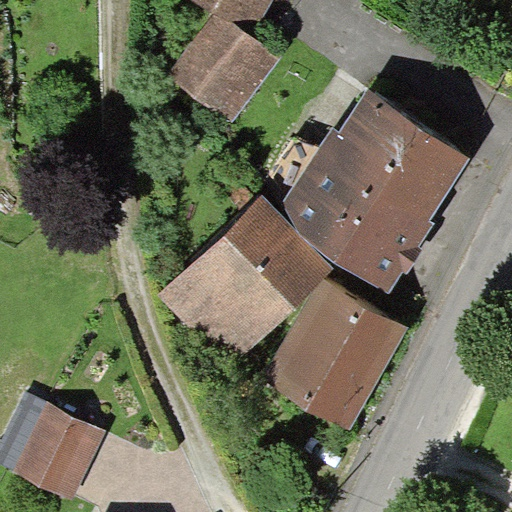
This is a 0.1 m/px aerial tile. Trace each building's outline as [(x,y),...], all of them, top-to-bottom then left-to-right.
[(250,3),(244,0),(170,0),(230,35),(250,3)] [(200,29),(164,77),(206,108),(242,60),(200,29)] [(206,108),(164,77),(145,103),(187,134),(206,108)] [(305,174),(402,239),(426,205),(446,175),(349,109),(305,174)] [(261,239),(358,305),(385,265),(402,239),(305,174),(261,239)] [(244,357),(307,287),(232,220),(170,290),(244,357)] [(277,352),(351,396),(365,373),(382,346),(307,301),(277,352)] [(325,441),(351,396),(277,352),(250,396),(325,441)]
